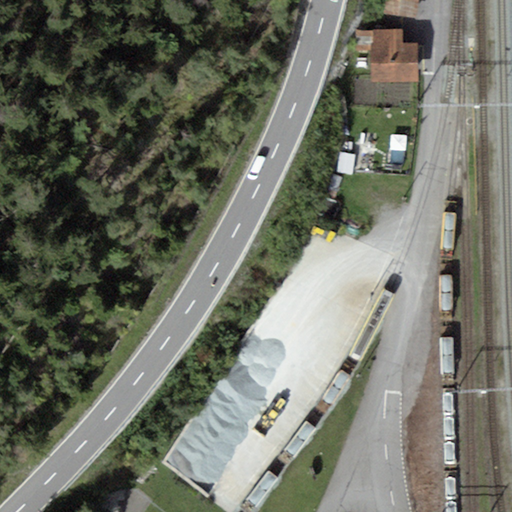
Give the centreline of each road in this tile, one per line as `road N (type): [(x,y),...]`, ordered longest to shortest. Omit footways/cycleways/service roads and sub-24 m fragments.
road 1 (primary): [(327,0),(277,148),(215,269),(141,376),(17,511)]
road 2 (residential): [(393,511),(385,390),(424,228),(436,0)]
